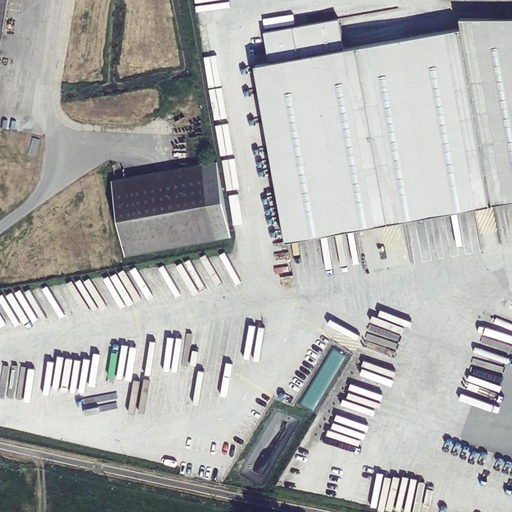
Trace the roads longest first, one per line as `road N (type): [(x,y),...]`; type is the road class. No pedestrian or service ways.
road 1 (residential): [(311,511),(0,445)]
road 2 (unclassified): [(0,228),(95,154)]
